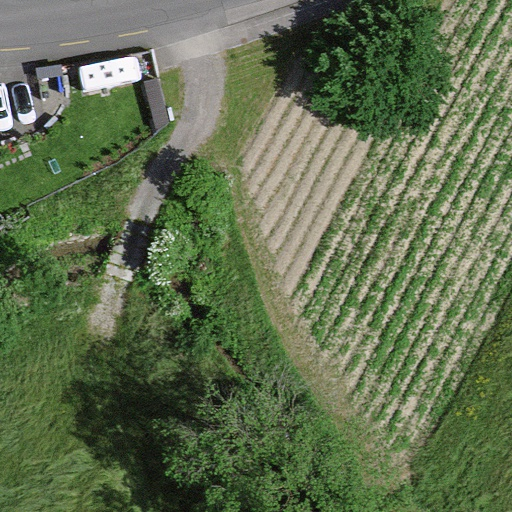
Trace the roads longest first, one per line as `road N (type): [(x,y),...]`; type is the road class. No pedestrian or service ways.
road 1 (track): [(179,0),(205,94),(196,127),(146,204),(107,319)]
road 2 (tertiary): [(0,19),(133,0)]
